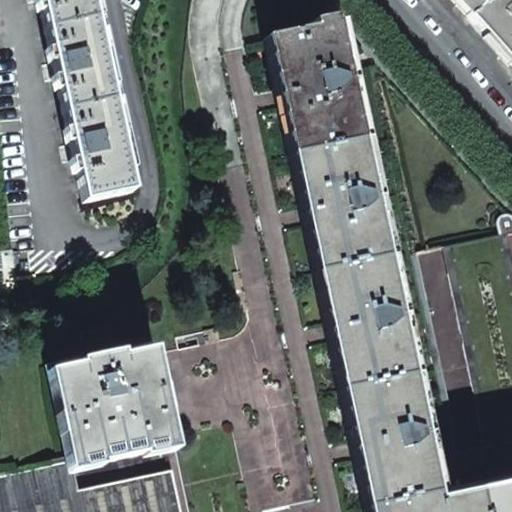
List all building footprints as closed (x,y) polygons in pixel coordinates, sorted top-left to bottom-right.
[(37,0),(82,204),(132,194),(89,0),(37,0)] [(449,0),(466,19),(487,0),(449,0)] [(511,0),(487,0),(466,19),(511,70),(511,0)] [(369,511),(511,511),(511,484),(434,501),(425,459),(384,260),(333,27),(268,41),(369,511)] [(442,248),(485,447),(511,439),(511,255),(507,233),(442,248)] [(384,260),(425,459),(458,452),(415,253),(384,260)] [(146,357),(55,376),(73,462),(165,443),(146,357)] [(425,459),(434,501),(511,484),(511,439),(485,447),(458,452),(425,459)] [(0,476),(0,511),(178,511),(165,443),(73,462),(0,476)]
